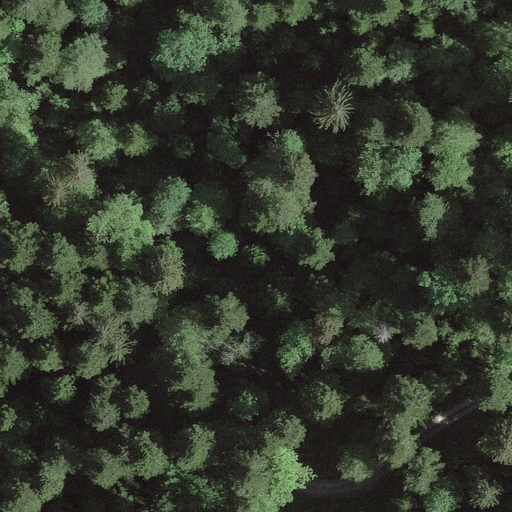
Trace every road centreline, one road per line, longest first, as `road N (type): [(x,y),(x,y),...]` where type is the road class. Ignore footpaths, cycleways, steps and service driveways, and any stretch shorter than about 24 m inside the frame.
road 1 (track): [(357,511),(511,442)]
road 2 (track): [(0,504),(72,490),(156,511)]
